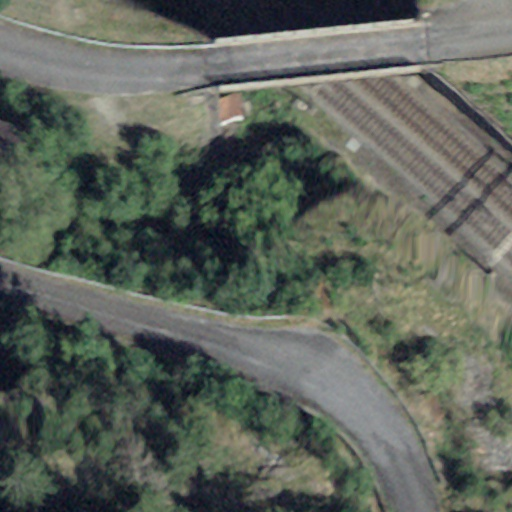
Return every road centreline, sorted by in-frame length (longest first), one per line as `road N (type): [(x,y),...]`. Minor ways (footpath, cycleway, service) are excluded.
road 1 (unclassified): [(511,38),(192,72),(53,56),(0,39)]
road 2 (unclassified): [(0,284),(303,380),(378,437),(413,511)]
